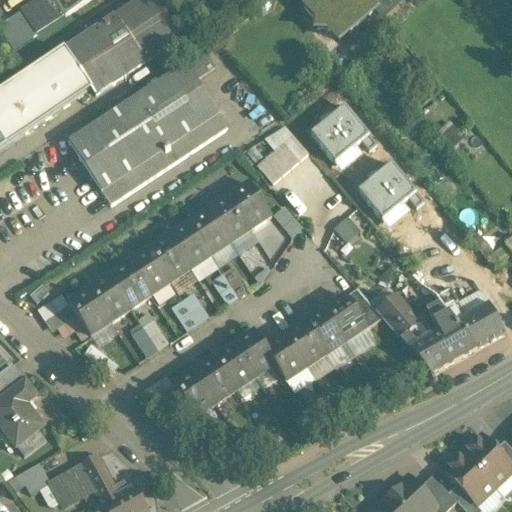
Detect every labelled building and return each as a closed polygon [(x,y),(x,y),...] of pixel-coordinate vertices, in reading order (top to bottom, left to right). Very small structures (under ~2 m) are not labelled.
[(52,0),(65,19),(93,0),(52,0)] [(151,0),(144,0),(115,19),(146,65),(180,42),(151,0)] [(363,0),(317,0),(305,12),(317,26),(317,33),(329,34),(339,45),(375,13),(363,0)] [(405,0),(363,0),(375,13),(376,12),(384,20),(405,0)] [(115,18),(64,52),(92,93),(91,93),(95,99),(146,65),(115,19),(115,18)] [(64,52),(0,94),(0,138),(8,149),(91,93),(92,93),(64,52)] [(186,68),(69,146),(111,209),(228,132),(186,68)] [(345,110),(311,138),(336,168),(362,146),(370,155),(377,149),(345,110)] [(293,140),(258,170),(273,188),(308,158),(293,140)] [(392,168),(359,196),(383,225),(409,203),(417,213),(425,206),(392,168)] [(250,187),(229,201),(251,234),(272,220),(250,187)] [(251,234),(229,201),(209,214),(231,247),(251,234)] [(284,211),(273,220),(292,241),(303,232),(284,211)] [(211,260),(231,247),(209,214),(189,227),(211,260)] [(333,230),(345,245),(359,233),(347,218),(333,230)] [(211,260),(189,227),(169,241),(191,274),(211,260)] [(169,241),(149,254),(171,287),(191,274),(169,241)] [(494,258),(488,251),(486,253),(477,243),(473,246),(487,264),(494,258)] [(494,258),(487,264),(495,273),(511,258),(511,257),(505,249),(494,258)] [(171,287),(149,254),(129,267),(151,300),(171,287)] [(443,258),(415,272),(426,296),(454,282),(443,258)] [(129,267),(109,280),(131,314),(151,300),(129,267)] [(233,271),(222,278),(238,301),(249,294),(233,271)] [(222,278),(211,286),(227,309),(238,301),(222,278)] [(109,280),(89,294),(111,327),(131,314),(109,280)] [(482,297),(478,295),(466,302),(458,287),(435,301),(441,309),(477,353),(505,337),(482,297)] [(377,316),(357,293),(346,300),(368,332),(382,322),(377,316)] [(111,327),(89,294),(69,307),(90,339),(91,341),(111,327)] [(80,346),(90,339),(69,307),(63,298),(38,315),(53,335),(57,333),(63,342),(74,336),(80,346)] [(179,298),(168,305),(187,335),(198,328),(182,304),(179,298)] [(182,304),(198,328),(208,321),(193,298),(182,304)] [(345,299),(325,312),(347,346),(368,332),(346,300),(345,299)] [(441,309),(428,317),(438,334),(424,342),(412,328),(417,324),(396,299),(377,316),(382,322),(431,379),(477,353),(441,309)] [(347,346),(325,312),(305,326),(327,359),(347,346)] [(143,331),(159,355),(169,348),(153,324),(143,331)] [(327,359),(305,326),(285,339),(307,372),(327,359)] [(130,335),(148,362),(159,355),(143,331),(140,328),(130,335)] [(265,352),(254,335),(234,349),(256,382),(276,369),(265,352)] [(307,372),(285,339),(265,352),(276,369),(287,385),(307,372)] [(89,349),(82,358),(111,380),(118,371),(89,349)] [(234,349),(214,362),(236,395),(256,382),(234,349)] [(236,395),(214,362),(194,375),(216,409),(236,395)] [(12,368),(0,377),(0,400),(2,403),(25,385),(12,368)] [(216,409),(194,375),(173,389),(182,402),(195,422),(216,409)] [(167,379),(155,387),(171,410),(182,402),(173,389),(167,379)] [(2,403),(0,404),(0,428),(25,461),(47,444),(39,433),(44,429),(27,407),(37,399),(26,385),(25,385),(2,403)] [(171,410),(155,387),(144,394),(160,417),(171,410)] [(511,470),(496,453),(482,439),(463,457),(496,492),(511,476),(511,470)] [(511,453),(505,445),(496,453),(511,470),(511,453)] [(496,492),(463,457),(444,474),(458,489),(477,510),(496,492)] [(51,487),(50,487),(51,488),(40,494),(49,510),(54,511),(61,507),(64,511),(95,494),(104,511),(147,511),(135,490),(128,494),(124,485),(115,490),(98,460),(51,487)] [(39,468),(20,479),(31,499),(40,494),(51,488),(50,487),(51,487),(39,468)] [(409,480),(399,490),(400,492),(386,504),(385,503),(375,511),(436,511),(437,511),(438,511),(420,492),(409,480)] [(449,497),(433,480),(420,492),(438,511),(437,511),(450,511),(457,506),(449,497)] [(479,511),(477,510),(458,489),(449,497),(457,506),(462,511),(479,511)]
